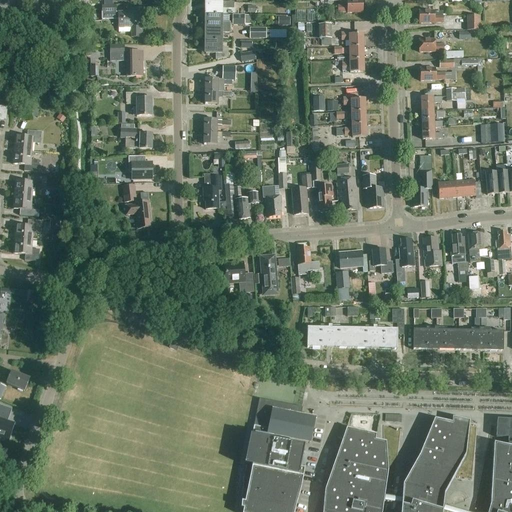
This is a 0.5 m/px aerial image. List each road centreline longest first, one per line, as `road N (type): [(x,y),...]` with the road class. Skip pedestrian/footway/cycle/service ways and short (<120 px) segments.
road 1 (residential): [(511,378),(301,368),(211,347),(91,303),(79,310),(58,364),(18,483),(20,501)]
road 2 (residential): [(180,246),(182,0)]
road 3 (residential): [(399,227),(392,0)]
road 4 (residential): [(180,246),(399,227)]
road 5 (residential): [(69,288),(128,253),(180,246)]
